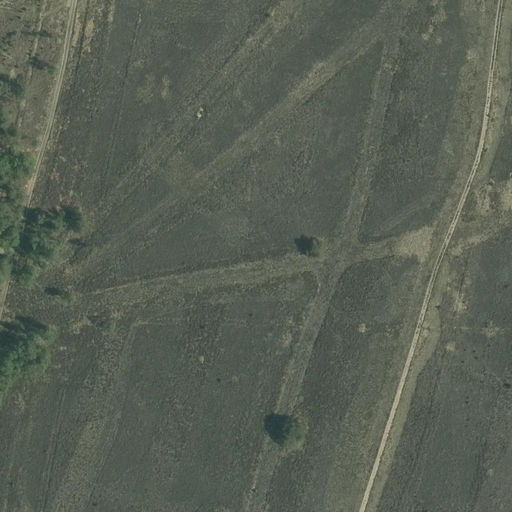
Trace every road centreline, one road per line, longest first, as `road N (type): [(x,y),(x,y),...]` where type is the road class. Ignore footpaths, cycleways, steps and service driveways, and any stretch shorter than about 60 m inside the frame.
road 1 (track): [(500,0),(476,165),(361,511)]
road 2 (unknown): [(75,0),(0,309)]
